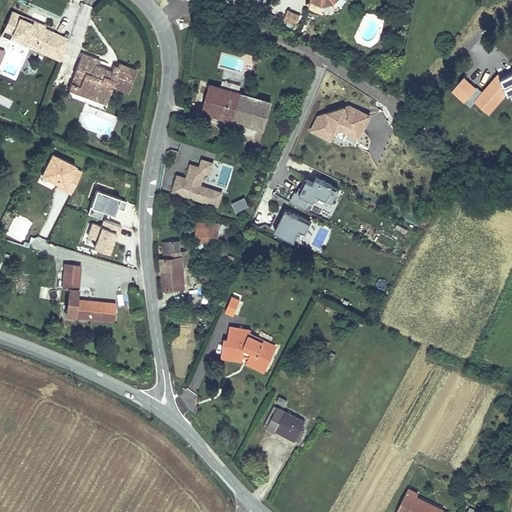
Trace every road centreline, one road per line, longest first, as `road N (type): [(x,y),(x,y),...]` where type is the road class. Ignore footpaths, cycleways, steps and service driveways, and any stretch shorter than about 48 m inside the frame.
road 1 (residential): [(143,0),(171,51),(145,225),(165,375),(160,410)]
road 2 (tertiary): [(0,337),(160,410)]
road 3 (tertiary): [(160,410),(254,505)]
